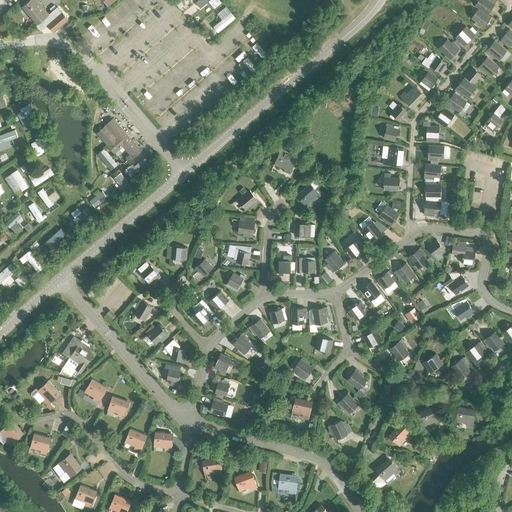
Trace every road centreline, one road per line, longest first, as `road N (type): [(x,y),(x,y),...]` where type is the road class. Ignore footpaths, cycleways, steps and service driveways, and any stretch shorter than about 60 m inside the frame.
road 1 (unclassified): [(409,237),(414,120),(510,5)]
road 2 (residential): [(183,173),(379,0)]
road 3 (residential): [(359,511),(310,453),(192,418)]
road 4 (residential): [(192,418),(180,415),(62,278)]
road 5 (residential): [(177,494),(128,478),(75,415),(31,421)]
road 6 (residential): [(62,278),(183,173)]
road 7 (residential): [(492,303),(480,282),(482,236),(435,229),(409,237)]
